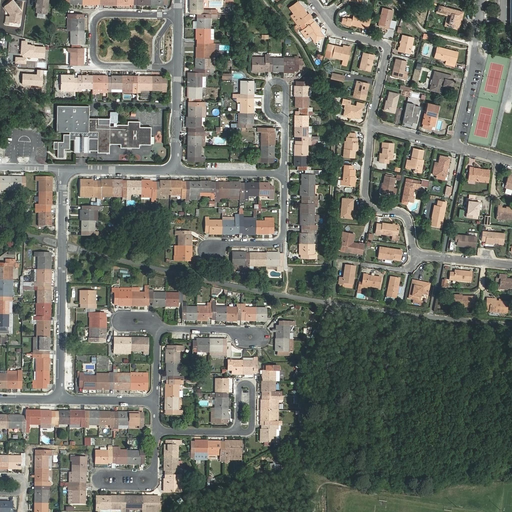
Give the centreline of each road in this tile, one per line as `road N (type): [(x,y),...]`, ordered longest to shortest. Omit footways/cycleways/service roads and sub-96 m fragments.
road 1 (residential): [(59,398),(63,168)]
road 2 (residential): [(179,14),(102,14),(93,23),(99,64),(177,67)]
road 3 (residential): [(371,124),(389,43),(330,25),(318,6)]
road 4 (residential): [(414,254),(408,218),(376,210),(365,194),(371,124)]
road 5 (residential): [(481,0),(453,146)]
road 6 (residential): [(284,173),(280,240),(210,248)]
